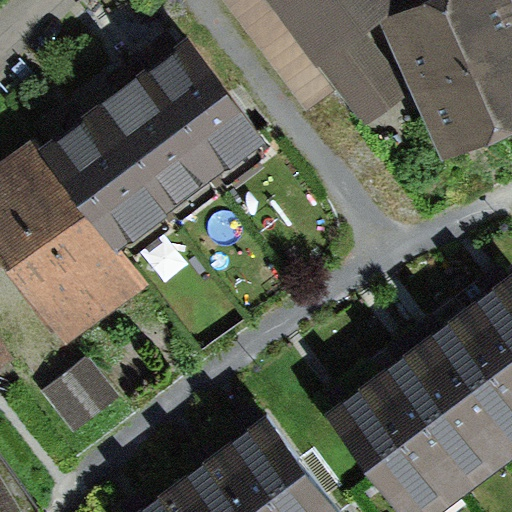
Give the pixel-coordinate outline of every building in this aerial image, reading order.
[(367,28),(400,0),(226,0),(309,106),(335,87),(366,127),(413,93),(367,28)] [(442,155),(511,124),(511,0),(430,0),(385,21),(442,155)] [(32,138),(0,161),(0,259),(66,348),(145,288),(117,251),(259,145),(181,40),(38,147),(32,138)] [(400,511),(442,511),(511,460),(511,264),(511,262),(321,407),(400,511)] [(0,332),(0,370),(16,360),(0,332)] [(76,423),(115,396),(87,356),(48,383),(76,423)] [(342,511),(268,408),(125,511),(342,511)]
